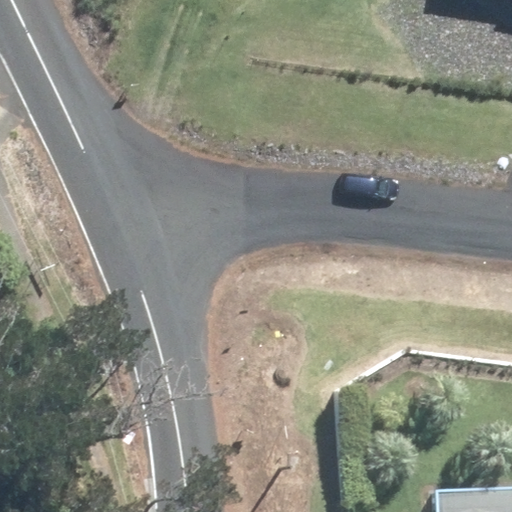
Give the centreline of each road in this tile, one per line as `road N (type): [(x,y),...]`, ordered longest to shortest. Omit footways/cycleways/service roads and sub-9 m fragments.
road 1 (residential): [(122,218),(253,195),(511,230)]
road 2 (residential): [(122,218),(163,341),(186,511)]
road 3 (residential): [(15,0),(122,218)]
